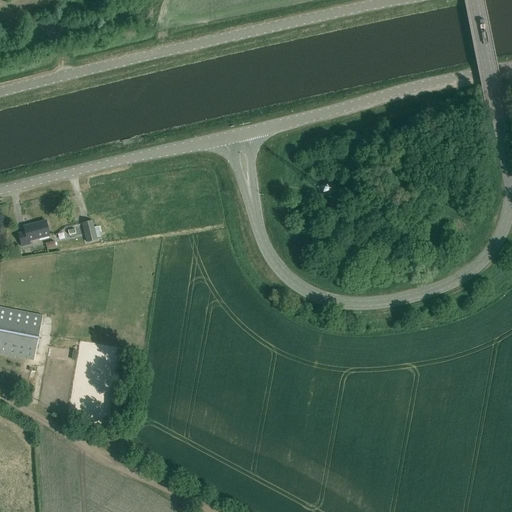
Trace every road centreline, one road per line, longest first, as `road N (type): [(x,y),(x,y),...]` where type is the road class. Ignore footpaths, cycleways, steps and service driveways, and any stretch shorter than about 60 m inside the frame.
road 1 (tertiary): [(249,191),(273,258),(303,289),(342,300),(387,299),(468,270),(497,238),(509,176),(474,0)]
road 2 (tertiary): [(402,0),(0,93)]
road 3 (tertiary): [(244,132),(511,67)]
road 4 (track): [(0,399),(209,511)]
road 5 (tertiary): [(0,191),(226,136)]
